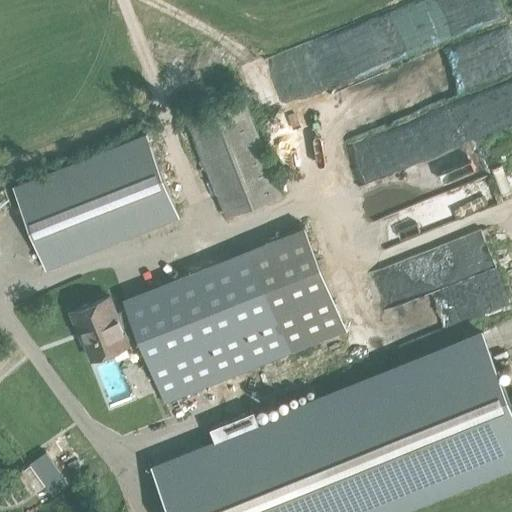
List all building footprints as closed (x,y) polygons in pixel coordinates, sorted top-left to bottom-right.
[(225,217),(283,195),(246,99),(188,121),(225,217)] [(46,269),(179,217),(146,135),(14,187),(46,269)] [(110,293),(70,310),(92,359),(130,344),(128,338),(138,334),(166,402),(292,351),(348,329),(306,225),(250,248),(125,298),(128,307),(118,312),(110,293)] [(214,438),(150,463),(169,511),(395,511),(511,465),(511,402),(483,329),(257,420),(253,409),(209,426),(214,438)] [(62,471),(46,483),(53,493),(69,480),(62,471)]
